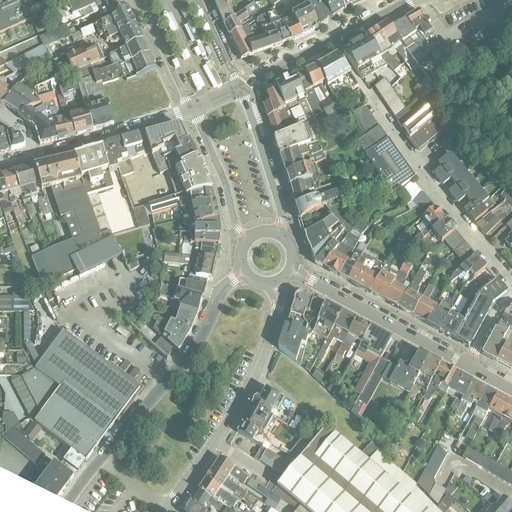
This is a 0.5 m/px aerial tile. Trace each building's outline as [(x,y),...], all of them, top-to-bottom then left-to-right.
[(15,0),(0,6),(0,32),(44,13),(38,0),(15,0)] [(118,0),(106,5),(112,16),(128,8),(123,0),(118,0)] [(213,0),(220,17),(222,16),(223,16),(230,9),(238,4),(244,0),(213,0)] [(304,0),(307,6),(319,26),(328,21),(316,0),(304,0)] [(326,0),(325,1),(331,15),(351,5),(348,0),(326,0)] [(234,19),(224,26),(229,37),(244,29),(242,25),(259,14),(254,5),(234,19)] [(263,16),(270,27),(282,23),(293,19),(302,37),(314,31),(302,10),(294,7),(278,20),(273,10),(263,16)] [(112,16),(126,47),(143,40),(128,8),(112,16)] [(222,16),(220,17),(224,26),(234,19),(230,9),(223,16),(222,16)] [(419,9),(404,18),(409,25),(423,17),(419,9)] [(244,29),(229,37),(241,60),(252,56),(248,44),(264,39),(261,29),(270,27),(263,16),(257,20),(258,22),(256,23),(257,25),(249,29),(248,27),(244,29)] [(402,16),(389,23),(397,35),(401,41),(415,32),(409,25),(404,18),(402,16)] [(423,17),(409,25),(415,32),(420,28),(424,35),(432,31),(423,17)] [(248,44),(252,56),(283,46),(280,34),(286,32),(282,23),(270,27),(261,29),(264,39),(248,44)] [(389,23),(378,30),(386,43),(397,35),(389,23)] [(80,29),(83,39),(96,35),(93,25),(80,29)] [(378,30),(368,36),(376,49),(386,43),(378,30)] [(368,36),(345,49),(357,71),(380,57),(376,49),(368,36)] [(126,47),(131,60),(149,53),(143,40),(126,47)] [(92,46),(66,57),(72,71),(98,60),(92,46)] [(12,73),(48,58),(43,48),(7,63),(12,73)] [(114,65),(123,61),(119,51),(109,55),(114,65)] [(131,60),(138,76),(155,69),(149,53),(131,60)] [(338,54),(316,66),(325,82),(327,85),(348,73),(338,54)] [(304,72),(311,88),(325,82),(316,66),(304,72)] [(132,97),(141,94),(162,85),(155,69),(138,76),(126,81),(132,97)] [(97,71),(92,73),(95,84),(100,82),(97,71)] [(273,85),(282,106),(304,96),(296,78),(289,81),(288,79),(273,85)] [(12,89),(0,81),(0,101),(3,103),(12,89)] [(12,89),(3,103),(18,113),(30,108),(40,104),(31,99),(33,95),(15,84),(12,89)] [(422,100),(428,93),(418,84),(412,90),(422,100)] [(143,101),(139,102),(143,114),(166,106),(169,100),(162,85),(141,94),(143,101)] [(263,103),(267,114),(276,111),(284,108),(282,106),(273,85),(268,88),(266,93),(269,101),(263,103)] [(114,107),(119,122),(143,114),(139,102),(138,99),(114,107)] [(87,111),(93,130),(113,124),(106,101),(86,107),(87,111)] [(420,152),(448,125),(427,103),(398,130),(420,152)] [(30,108),(18,113),(30,122),(38,116),(30,108)] [(87,111),(69,117),(74,136),(93,130),(87,111)] [(267,114),(274,131),(283,128),(276,111),(267,114)] [(368,111),(357,119),(368,135),(379,127),(368,111)] [(38,116),(30,122),(36,127),(39,143),(58,140),(53,126),(38,116)] [(69,117),(52,121),(53,126),(58,140),(74,136),(69,117)] [(304,125),(273,136),(279,153),(296,148),(310,142),(304,125)] [(152,155),(161,174),(167,171),(160,150),(164,149),(162,144),(174,139),(177,144),(188,140),(180,127),(178,126),(163,130),(145,133),(152,155)] [(368,135),(356,143),(392,194),(415,176),(379,127),(368,135)] [(11,131),(5,132),(10,151),(24,147),(19,135),(11,131)] [(137,135),(122,140),(128,160),(144,155),(137,135)] [(188,140),(177,144),(179,150),(174,152),(178,163),(197,156),(190,139),(188,140)] [(122,140),(100,146),(107,169),(117,166),(120,176),(132,173),(128,160),(122,140)] [(100,146),(74,154),(80,176),(86,175),(88,184),(103,180),(101,171),(107,169),(100,146)] [(296,148),(279,153),(285,171),(301,165),(296,148)] [(483,203),(490,197),(450,151),(437,161),(441,165),(431,173),(458,204),(466,197),(470,202),(463,208),(471,218),(485,206),(483,203)] [(74,154),(34,166),(39,184),(41,191),(50,188),(81,180),(80,176),(74,154)] [(209,190),(197,156),(178,163),(181,167),(176,169),(186,198),(190,196),(209,190)] [(285,171),(290,184),(303,180),(316,176),(311,162),(301,165),(285,171)] [(34,166),(12,171),(18,189),(20,195),(23,194),(24,198),(36,195),(33,185),(39,184),(34,166)] [(12,171),(0,175),(6,193),(18,189),(12,171)] [(81,180),(50,188),(61,218),(65,216),(74,240),(79,254),(103,241),(81,180)] [(303,180),(290,184),(295,203),(308,198),(303,180)] [(209,190),(190,196),(192,202),(190,203),(194,223),(218,218),(215,201),(209,190)] [(295,203),(300,222),(311,212),(321,207),(319,195),(308,198),(295,203)] [(176,196),(143,206),(146,215),(179,205),(176,196)] [(38,200),(43,217),(50,215),(45,198),(38,200)] [(133,209),(138,228),(149,225),(146,215),(143,206),(133,209)] [(468,235),(430,207),(414,228),(426,237),(428,233),(442,243),(444,239),(458,249),(468,235)] [(305,233),(313,252),(331,236),(327,233),(338,224),(330,217),(322,224),(305,233)] [(218,218),(194,223),(194,231),(194,235),(218,236),(218,218)] [(484,229),(484,235),(490,236),(491,226),(483,225),(483,223),(478,222),(478,229),(484,229)] [(191,234),(179,234),(179,244),(201,245),(218,245),(218,236),(194,235),(194,231),(191,231),(191,234)] [(315,264),(323,266),(337,252),(341,248),(331,236),(313,252),(315,264)] [(79,254),(69,259),(76,271),(79,277),(122,255),(112,237),(103,241),(79,254)] [(52,247),(30,257),(43,287),(76,271),(69,259),(79,254),(74,240),(52,247)] [(218,245),(201,245),(200,256),(216,260),(218,245)] [(323,266),(339,275),(346,261),(348,258),(337,252),(323,266)] [(182,255),(165,253),(164,263),(181,264),(182,255)] [(460,266),(466,274),(470,271),(474,276),(485,267),(475,254),(460,266)] [(200,256),(182,255),(181,264),(197,266),(196,278),(208,281),(212,281),(216,260),(200,256)] [(346,261),(339,275),(348,279),(355,266),(346,261)] [(355,266),(348,279),(359,285),(366,271),(355,266)] [(366,271),(359,285),(371,291),(378,278),(366,271)] [(378,278),(371,291),(385,299),(392,285),(378,278)] [(496,279),(477,295),(492,304),(506,291),(496,279)] [(392,285),(385,299),(398,306),(406,293),(392,285)] [(203,296),(176,288),(173,300),(180,303),(175,322),(170,320),(163,332),(165,334),(162,337),(178,351),(181,349),(187,336),(189,337),(192,331),(190,330),(197,317),(203,296)] [(406,293),(398,306),(412,314),(419,300),(406,293)] [(295,298),(287,323),(308,329),(307,326),(303,322),(302,318),(305,311),(309,312),(313,299),(301,294),(299,294),(295,298)] [(463,321),(453,339),(468,348),(492,304),(477,295),(463,321)] [(419,300),(412,314),(428,322),(433,311),(435,309),(419,300)] [(319,319),(334,327),(343,311),(324,301),(319,319)] [(503,314),(511,319),(511,305),(505,311),(503,314)] [(334,327),(347,334),(355,320),(356,318),(343,311),(334,327)] [(428,322),(426,325),(440,331),(447,318),(433,311),(428,322)] [(447,318),(440,331),(453,339),(463,321),(449,313),(447,318)] [(362,342),(370,329),(355,320),(347,334),(362,342)] [(287,323),(278,349),(301,365),(308,338),(305,337),(308,329),(287,323)] [(483,354),(497,362),(504,348),(507,344),(502,341),(509,329),(500,324),(497,330),(496,329),(483,354)] [(370,329),(362,342),(370,347),(367,352),(380,358),(390,340),(370,329)] [(34,423),(86,462),(142,392),(65,333),(36,370),(60,389),(41,413),(34,423)] [(511,352),(504,348),(497,362),(511,369),(511,352)] [(409,368),(408,370),(418,376),(430,382),(433,377),(439,366),(440,363),(418,351),(409,368)] [(380,358),(357,402),(366,407),(381,378),(409,393),(418,376),(408,370),(409,368),(399,363),(397,367),(380,358)] [(449,371),(439,366),(433,377),(441,381),(439,385),(447,389),(456,372),(450,369),(449,371)] [(21,378),(11,383),(29,419),(41,413),(60,389),(36,370),(21,378)] [(316,370),(311,376),(319,384),(325,378),(316,370)] [(472,381),(456,372),(447,389),(463,398),(472,381)] [(266,390),(256,403),(263,407),(261,412),(273,419),(287,426),(298,407),(280,397),(281,395),(266,390)] [(424,397),(417,408),(423,411),(430,401),(424,397)] [(254,401),(242,423),(243,423),(263,435),(273,419),(261,412),(263,407),(256,403),(254,401)] [(13,412),(2,412),(2,425),(6,425),(5,433),(1,436),(37,466),(46,456),(14,429),(20,425),(13,412)] [(487,431),(493,434),(501,420),(494,417),(487,431)] [(263,435),(243,423),(237,433),(262,448),(266,441),(261,438),(263,435)] [(286,478),(279,487),(308,511),(431,511),(330,426),(314,445),(286,478)] [(262,448),(255,460),(286,478),(314,445),(304,439),(283,461),(262,448)] [(511,472),(468,452),(463,464),(511,486),(511,472)] [(220,459),(213,470),(227,479),(234,468),(220,459)] [(0,474),(0,491),(23,511),(50,511),(73,477),(52,463),(25,497),(0,474)] [(213,470),(207,479),(221,488),(227,479),(213,470)] [(207,479),(200,490),(211,497),(214,499),(221,488),(207,479)] [(200,490),(193,502),(204,509),(211,497),(200,490)] [(511,511),(511,506),(491,490),(480,505),(489,511),(488,511),(511,511)]
